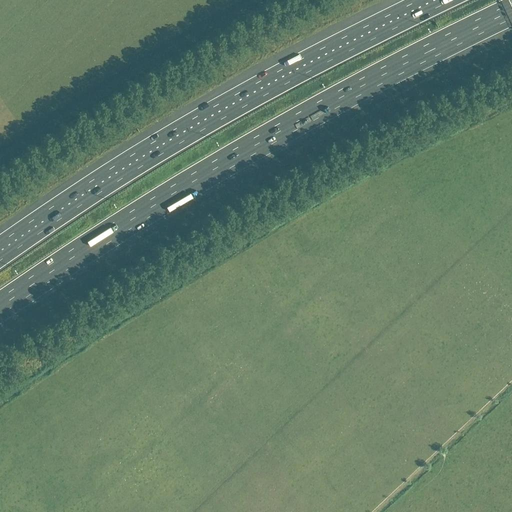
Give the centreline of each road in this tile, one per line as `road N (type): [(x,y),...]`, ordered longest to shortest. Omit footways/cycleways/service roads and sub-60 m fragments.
road 1 (motorway): [(0,307),(275,131),(511,10)]
road 2 (motorway): [(437,0),(255,91),(0,252)]
